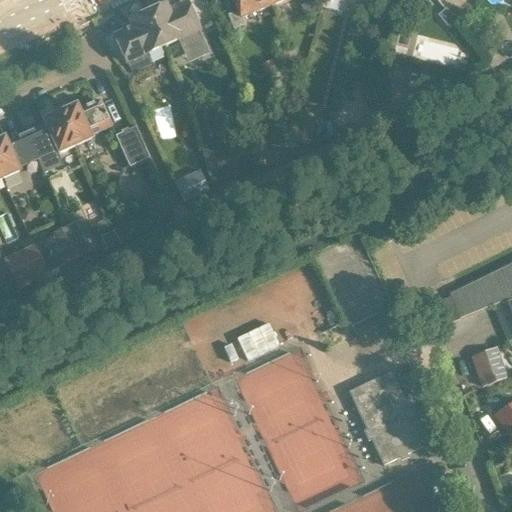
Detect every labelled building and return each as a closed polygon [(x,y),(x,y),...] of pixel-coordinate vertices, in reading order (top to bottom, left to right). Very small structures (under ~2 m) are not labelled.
[(242,21),(271,9),(267,0),(230,0),(236,14),(228,18),(233,31),(244,27),(242,21)] [(294,0),(303,0),(304,2),(309,0),(267,0),(271,9),(283,4),(289,2),(294,0)] [(350,0),(356,10),(363,7),(359,0),(350,0)] [(359,0),(363,7),(364,9),(380,2),(378,0),(359,0)] [(315,2),(311,4),(300,8),(305,20),(320,14),(315,2)] [(147,17),(163,51),(178,44),(182,53),(203,43),(202,41),(186,6),(176,11),(173,5),(147,17)] [(455,23),(445,11),(437,17),(447,29),(455,23)] [(148,58),(163,51),(147,17),(121,29),(123,35),(113,39),(130,77),(152,67),(148,58)] [(411,33),(400,30),(396,46),(407,49),(411,33)] [(271,63),(260,68),(265,79),(276,74),(271,63)] [(388,106),(385,92),(383,79),(370,82),(375,108),(388,106)] [(301,101),(297,116),(291,140),(310,145),(317,121),(310,119),(305,118),(306,114),(313,116),(315,107),(307,105),(308,102),(301,101)] [(58,116),(74,149),(93,141),(92,139),(110,130),(98,104),(78,113),(75,108),(58,116)] [(269,146),(270,146),(286,150),(294,120),(276,115),(269,146)] [(71,151),(74,149),(58,116),(42,123),(44,129),(25,137),(37,164),(55,155),(57,157),(60,156),(71,151)] [(115,139),(129,169),(148,160),(135,130),(128,133),(128,131),(121,134),(122,136),(115,139)] [(19,172),(37,164),(25,137),(6,146),(3,141),(0,142),(0,177),(3,183),(21,175),(19,172)] [(254,138),(251,167),(265,168),(269,139),(254,138)] [(237,179),(237,166),(238,140),(201,151),(210,185),(237,180),(237,179)] [(200,172),(174,184),(183,205),(210,193),(200,172)] [(120,237),(124,244),(135,238),(160,225),(153,211),(128,225),(132,231),(120,237)] [(67,229),(81,258),(97,250),(83,221),(67,229)] [(105,223),(96,227),(99,234),(108,230),(105,223)] [(60,253),(41,261),(46,274),(81,258),(67,229),(52,236),(60,253)] [(107,252),(121,246),(113,232),(101,239),(107,252)] [(3,261),(17,292),(48,277),(46,274),(41,261),(34,247),(3,261)] [(17,292),(3,261),(2,259),(0,259),(0,303),(18,295),(17,292)] [(511,266),(449,297),(450,301),(436,307),(445,328),(511,301),(511,266)] [(511,302),(493,310),(507,345),(509,344),(511,342),(511,302)] [(371,362),(399,351),(385,315),(357,326),(371,362)] [(268,326),(236,341),(247,363),(278,348),(268,326)] [(506,382),(497,352),(472,359),(480,389),(506,382)] [(390,375),(372,383),(364,388),(369,400),(355,407),(384,468),(435,444),(426,423),(424,424),(411,398),(403,401),(390,375)] [(511,404),(493,418),(511,445),(511,444),(511,404)] [(511,454),(509,446),(487,453),(491,465),(511,457),(511,454)]
